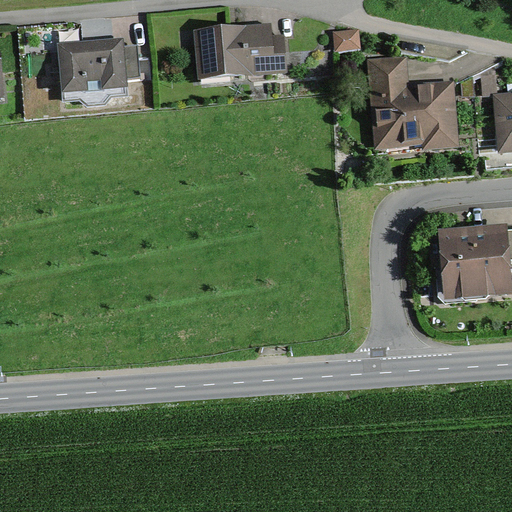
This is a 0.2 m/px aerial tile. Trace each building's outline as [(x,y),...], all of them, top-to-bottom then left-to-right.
[(106,25),(86,26),(86,39),(106,38),(106,25)] [(272,27),(194,32),(198,85),(288,79),(285,36),(273,37),(272,27)] [(364,49),(363,31),(338,32),(339,51),(364,49)] [(128,40),(63,48),(69,100),(133,93),(131,83),(148,81),(144,48),(129,49),(128,40)] [(9,51),(0,51),(0,100),(13,99),(9,51)] [(413,65),(379,69),(388,156),(469,147),(462,85),(416,90),(413,65)] [(511,102),(501,104),(507,159),(511,158),(511,102)] [(511,231),(477,234),(452,237),(458,303),(511,298),(511,231)]
